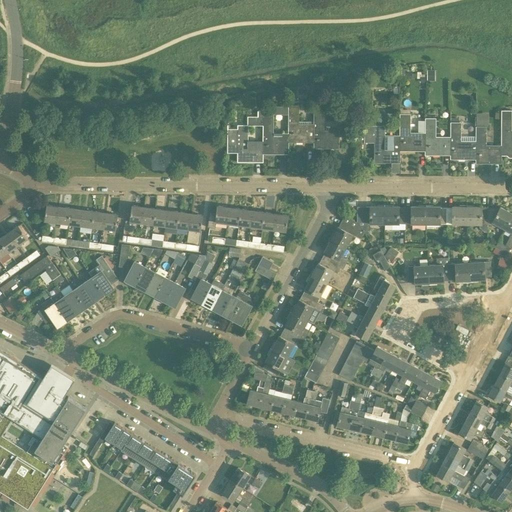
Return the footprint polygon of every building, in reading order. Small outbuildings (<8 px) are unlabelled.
[(427,70),(427,81),(435,81),(435,70),(427,70)] [(288,105),(288,136),(289,136),(289,143),(289,142),(313,143),(314,143),(314,124),(313,124),(299,124),(299,105),(288,105)] [(263,125),(263,144),(263,154),(289,155),(289,142),(289,143),(289,136),(288,136),(273,136),(273,120),(273,111),(263,111),(263,125)] [(314,143),(313,143),(313,149),(339,149),(339,131),(324,131),(324,111),(313,111),(313,124),(314,124),(314,143)] [(384,126),(374,126),(364,125),(364,114),(359,113),(358,141),(364,142),(374,143),(374,163),(400,163),(400,151),(399,151),(400,145),(399,145),(399,136),(384,135),(384,126)] [(399,114),(399,136),(399,145),(400,145),(399,151),(400,151),(424,151),(425,151),(425,133),(410,133),(410,114),(399,114)] [(425,151),(424,151),(424,155),(450,155),(450,137),(435,137),(435,118),(425,118),(425,133),(425,151)] [(450,155),(450,159),(475,160),(476,160),(476,141),(475,141),(460,141),(461,122),(459,122),(459,118),(451,118),(451,122),(450,122),(450,137),(450,155)] [(501,119),(501,145),(501,156),(511,155),(511,137),(511,119),(501,119)] [(237,125),(237,129),(227,129),(227,153),(237,153),(237,162),(263,163),(263,154),(263,144),(248,144),(248,125),(237,125)] [(476,160),(475,160),(475,164),(501,164),(501,156),(501,145),(486,145),(486,126),(475,126),(475,141),(476,141),(476,160)] [(56,222),(59,206),(47,205),(45,221),(56,222)] [(142,223),(144,207),(132,205),(130,221),(142,223)] [(70,208),(59,206),(56,222),(68,224),(70,208)] [(227,223),(229,207),(217,206),(216,214),(210,213),(208,227),(215,228),(216,222),(227,223)] [(370,206),(370,207),(357,207),(357,221),(357,222),(364,234),(364,233),(368,231),(368,224),(370,224),(384,224),(384,206),(370,206)] [(399,207),(384,206),(384,224),(392,224),(392,229),(405,229),(405,224),(405,217),(399,217),(399,207)] [(156,208),(144,207),(142,223),(153,224),(156,208)] [(229,207),(227,223),(239,225),(241,209),(229,207)] [(411,217),(405,217),(405,224),(425,224),(425,207),(411,207),(411,217)] [(440,207),(425,207),(425,224),(446,224),(446,217),(440,217),(440,207)] [(452,217),(446,217),(446,224),(467,224),(467,207),(452,207),(452,217)] [(482,207),(467,207),(467,224),(479,224),(479,227),(484,232),(487,232),(487,224),(487,208),(482,208),(482,207)] [(487,208),(487,224),(491,224),(492,222),(505,229),(511,216),(511,213),(500,207),(500,208),(487,208)] [(70,208),(68,224),(80,225),(82,210),(70,208)] [(168,210),(156,208),(153,224),(165,226),(168,210)] [(241,209),(239,225),(250,227),(253,211),(241,209)] [(94,211),(82,210),(80,225),(92,227),(94,211)] [(179,212),(168,210),(165,226),(177,228),(179,212)] [(94,211),(92,227),(104,229),(106,213),(94,211)] [(253,211),(250,227),(262,228),(264,212),(253,211)] [(179,212),(177,228),(189,229),(191,213),(179,212)] [(264,212),(262,228),(274,230),(276,214),(264,212)] [(106,213),(104,229),(116,230),(118,214),(106,213)] [(203,215),(191,213),(189,229),(201,231),(203,215)] [(276,214),(274,230),(286,231),(288,216),(276,214)] [(345,216),(339,227),(338,226),(331,239),(346,248),(353,235),(361,239),(364,234),(357,222),(355,222),(354,221),(345,216)] [(511,216),(505,229),(511,232),(511,233),(505,245),(498,241),(495,247),(507,253),(510,248),(511,248),(511,246),(511,216)] [(18,225),(9,232),(18,245),(28,238),(18,225)] [(18,245),(9,232),(0,238),(0,240),(8,252),(11,256),(18,251),(15,247),(18,245)] [(331,239),(324,252),(328,254),(325,259),(332,263),(336,266),(340,268),(343,269),(346,264),(339,260),(341,258),(346,248),(331,239)] [(0,240),(0,260),(2,264),(8,260),(4,255),(8,252),(0,240)] [(122,244),(119,266),(127,268),(130,245),(122,244)] [(63,256),(57,246),(50,251),(55,260),(63,256)] [(144,246),(141,251),(149,255),(151,250),(144,246)] [(399,252),(391,246),(384,255),(392,261),(399,252)] [(228,256),(240,257),(241,249),(229,247),(228,256)] [(74,250),(63,248),(69,258),(76,254),(74,250)] [(162,249),(153,248),(151,253),(158,256),(162,249)] [(36,250),(26,258),(30,262),(40,255),(36,250)] [(178,252),(166,250),(162,257),(173,262),(174,261),(178,252)] [(381,250),(372,255),(376,261),(379,259),(385,270),(390,267),(381,250)] [(178,252),(174,261),(177,263),(181,264),(182,261),(183,261),(186,256),(186,253),(178,252)] [(206,260),(194,281),(191,288),(195,291),(191,297),(202,303),(211,284),(202,279),(203,277),(205,279),(213,263),(211,262),(214,255),(207,252),(206,259),(206,260)] [(102,270),(97,274),(93,269),(89,272),(92,277),(104,294),(114,288),(111,284),(118,279),(102,255),(96,259),(103,270),(102,271),(102,270)] [(52,263),(47,256),(20,275),(25,283),(52,263)] [(206,260),(206,259),(201,256),(199,260),(198,260),(194,267),(193,267),(188,278),(194,281),(206,260)] [(273,262),(263,256),(259,263),(269,269),(273,262)] [(26,258),(17,265),(20,269),(30,262),(26,258)] [(437,265),(428,265),(429,283),(444,282),(444,280),(450,280),(449,264),(448,264),(448,258),(437,258),(437,265)] [(248,263),(239,259),(237,261),(234,259),(230,266),(233,268),(230,274),(239,279),(248,263)] [(318,263),(311,276),(327,284),(333,271),(337,274),(340,268),(336,266),(332,263),(325,259),(322,265),(319,263),(318,263)] [(135,285),(145,267),(135,261),(125,280),(135,285)] [(490,261),(469,263),(471,280),(485,280),(485,279),(491,278),(490,261)] [(365,262),(359,273),(366,277),(372,266),(365,262)] [(259,263),(255,271),(266,276),(269,269),(259,263)] [(455,264),(449,264),(450,280),(456,280),(456,281),(471,280),(469,263),(455,264)] [(17,265),(7,272),(10,276),(20,269),(17,265)] [(45,270),(52,280),(60,274),(54,265),(45,270)] [(429,283),(428,265),(414,266),(415,284),(429,283)] [(145,267),(135,285),(145,291),(155,272),(145,267)] [(156,273),(155,272),(145,291),(155,296),(165,277),(168,272),(159,268),(156,273)] [(10,276),(7,272),(0,276),(0,282),(1,283),(10,276)] [(396,286),(384,280),(385,277),(380,275),(374,288),(378,290),(390,297),(396,286)] [(311,276),(304,288),(305,289),(308,290),(305,296),(317,302),(320,297),(327,284),(311,276)] [(92,277),(83,283),(95,301),(104,294),(92,277)] [(165,277),(155,296),(165,301),(175,283),(165,277)] [(214,279),(211,284),(202,303),(212,308),(224,285),(214,279)] [(264,282),(261,287),(267,290),(272,280),(269,279),(266,284),(264,282)] [(365,290),(367,285),(361,282),(358,287),(365,290)] [(83,283),(73,290),(85,307),(95,301),(83,283)] [(185,288),(175,283),(165,301),(175,306),(185,288)] [(73,290),(70,285),(60,291),(76,314),(85,307),(73,290)] [(234,290),(224,285),(212,308),(221,313),(231,295),(234,290)] [(76,314),(60,291),(57,286),(53,288),(56,293),(51,297),(67,320),(76,314)] [(358,288),(356,292),(372,301),(384,308),(390,297),(378,290),(375,296),(370,294),(358,288)] [(231,295),(221,313),(232,319),(245,293),(246,292),(240,289),(236,297),(231,295)] [(356,292),(353,297),(369,306),(366,312),(379,318),(384,308),(372,301),(356,292)] [(251,296),(245,293),(232,319),(242,324),(252,305),(252,304),(251,296)] [(3,303),(10,313),(19,306),(12,296),(3,303)] [(299,299),(292,312),(307,320),(314,308),(320,311),(323,306),(317,302),(305,296),(302,301),(299,299)] [(41,304),(44,308),(39,311),(46,321),(51,317),(58,326),(67,320),(51,297),(41,304)] [(26,317),(20,308),(14,312),(20,321),(26,317)] [(366,312),(363,317),(359,315),(351,311),(349,316),(373,329),(379,318),(366,312)] [(292,312),(285,325),(288,327),(285,332),(297,338),(303,341),(313,323),(307,320),(292,312)] [(373,329),(349,316),(348,317),(343,314),(341,318),(354,324),(353,325),(358,328),(355,333),(367,340),(373,329)] [(279,336),(272,348),(288,357),(294,344),(297,338),(285,332),(282,337),(279,336)] [(325,337),(336,344),(339,338),(328,332),(325,337)] [(325,337),(322,343),(334,349),(336,344),(325,337)] [(356,341),(353,346),(366,353),(368,347),(356,341)] [(322,343),(319,348),(331,355),(334,349),(322,343)] [(353,346),(350,352),(363,358),(366,353),(353,346)] [(377,346),(371,358),(368,362),(375,366),(371,373),(375,376),(388,352),(377,346)] [(272,348),(265,361),(266,362),(268,363),(266,368),(278,375),(281,370),(281,369),(287,357),(288,357),(272,348)] [(319,348),(316,354),(328,360),(331,355),(319,348)] [(58,388),(46,374),(44,377),(0,349),(0,409),(9,415),(0,429),(0,491),(28,509),(61,456),(68,446),(64,443),(86,408),(68,397),(67,399),(64,396),(61,392),(62,390),(58,387),(58,388)] [(350,352),(347,357),(360,364),(363,358),(350,352)] [(399,357),(388,352),(375,376),(379,378),(384,369),(391,372),(392,370),(399,357)] [(328,360),(316,354),(313,359),(325,366),(328,360)] [(360,364),(347,357),(344,363),(357,369),(360,364)] [(399,357),(392,370),(403,376),(409,363),(399,357)] [(325,366),(313,359),(311,365),(322,371),(325,366)] [(344,363),(341,368),(354,375),(357,369),(344,363)] [(396,387),(395,390),(400,392),(402,390),(405,385),(405,384),(408,378),(413,381),(420,369),(409,363),(403,376),(401,380),(396,387)] [(511,366),(505,363),(499,374),(511,380),(511,366)] [(322,371),(311,365),(308,371),(319,377),(322,371)] [(354,375),(341,368),(338,374),(351,381),(354,375)] [(420,369),(413,381),(418,384),(416,388),(421,391),(430,375),(420,369)] [(258,386),(257,391),(250,389),(247,404),(259,407),(267,374),(255,371),(253,378),(260,380),(259,386),(258,386)] [(319,377),(308,371),(305,377),(316,383),(319,377)] [(267,374),(259,407),(270,410),(274,395),(268,394),(270,387),(269,387),(272,376),(267,373),(267,374)] [(511,380),(499,374),(494,384),(511,394),(511,393),(506,390),(509,385),(511,387),(511,380)] [(430,375),(421,391),(419,396),(425,399),(430,390),(434,393),(441,380),(430,375)] [(396,377),(392,385),(393,385),(396,387),(400,380),(396,377)] [(341,382),(338,395),(344,396),(347,383),(341,382)] [(511,398),(511,394),(494,384),(488,395),(500,402),(503,396),(511,400),(511,398)] [(304,403),(297,401),(294,415),(305,418),(312,391),(307,389),(304,403)] [(312,391),(305,418),(317,421),(320,411),(327,413),(330,399),(323,398),(322,402),(315,400),(317,392),(312,391)] [(355,401),(349,429),(360,432),(365,412),(359,411),(362,393),(358,392),(357,396),(355,401)] [(274,395),(270,410),(282,412),(286,398),(274,395)] [(417,400),(416,400),(411,397),(408,402),(413,405),(413,406),(417,400)] [(286,398),(282,412),(294,415),(297,401),(286,398)] [(340,412),(337,426),(349,429),(355,401),(351,400),(350,400),(348,408),(342,407),(341,412),(340,412)] [(417,400),(413,406),(422,410),(424,412),(427,406),(417,400)] [(476,401),(471,412),(493,424),(493,423),(496,418),(490,415),(491,414),(486,412),(488,407),(476,401)] [(511,406),(504,403),(502,408),(511,413),(511,406)] [(424,413),(424,412),(422,410),(413,406),(413,405),(412,408),(410,411),(415,413),(421,417),(424,413)] [(365,412),(360,432),(372,435),(379,407),(378,407),(374,406),(372,414),(365,412)] [(379,407),(372,435),(384,438),(387,423),(388,421),(381,420),(383,411),(384,408),(379,407)] [(471,412),(465,423),(477,429),(477,428),(479,424),(490,429),(494,431),(497,425),(493,423),(493,424),(471,412)] [(399,426),(395,441),(407,444),(411,429),(412,423),(405,421),(400,420),(400,421),(399,426)] [(114,439),(122,426),(115,422),(113,424),(110,429),(107,435),(114,439)] [(387,423),(384,438),(395,441),(399,426),(387,423)] [(477,429),(465,423),(459,434),(471,440),(474,434),(481,438),(484,432),(477,428),(477,429)] [(123,445),(132,432),(122,426),(114,439),(123,445)] [(134,457),(145,439),(132,432),(122,449),(134,457)] [(146,464),(157,447),(145,439),(135,456),(146,464)] [(470,445),(486,453),(489,448),(473,439),(470,445)] [(454,443),(449,454),(471,466),(474,460),(463,455),(466,449),(454,443)] [(486,453),(470,445),(467,450),(483,459),(486,453)] [(511,455),(511,456),(498,445),(495,449),(511,461),(511,455)] [(157,471),(168,454),(157,447),(147,464),(157,471)] [(168,478),(178,460),(168,454),(157,471),(168,478)] [(471,466),(449,454),(443,464),(460,474),(463,468),(468,471),(471,466)] [(511,466),(511,468),(493,455),(489,461),(507,474),(511,477),(511,466)] [(173,489),(178,492),(181,495),(183,495),(196,474),(178,463),(168,479),(177,484),(173,489)] [(460,474),(443,464),(437,476),(449,482),(452,476),(461,481),(458,486),(463,489),(469,478),(460,474)] [(230,480),(242,487),(250,475),(238,467),(230,480)] [(86,486),(91,487),(94,473),(89,472),(86,486)] [(126,483),(130,477),(122,473),(119,479),(126,483)] [(511,477),(507,474),(499,484),(510,491),(511,488),(511,477)] [(263,483),(255,478),(252,484),(260,489),(263,483)] [(242,487),(230,480),(222,492),(234,500),(239,503),(239,504),(247,508),(250,502),(238,495),(242,487)] [(499,484),(496,489),(490,485),(489,487),(484,483),(481,487),(491,495),(502,502),(510,491),(499,484)] [(70,506),(74,509),(82,497),(78,494),(70,506)] [(209,511),(225,511),(228,509),(216,502),(209,511)]
